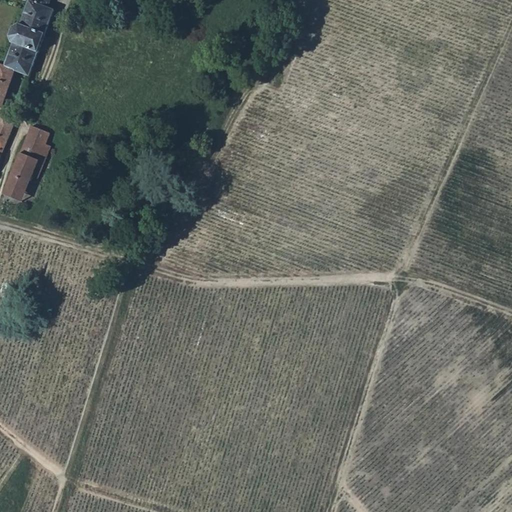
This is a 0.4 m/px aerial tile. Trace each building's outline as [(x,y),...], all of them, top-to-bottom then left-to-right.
[(6,65),(17,70),(31,75),(32,72),(54,11),(55,8),(44,4),(32,0),(30,0),(22,23),(15,27),(11,36),(14,43),(6,64),(6,65)] [(45,0),(44,4),(55,8),(57,0),(45,0)] [(4,105),(15,74),(0,68),(0,67),(2,62),(0,61),(0,103),(1,104),(4,105)] [(0,67),(0,68),(15,74),(17,70),(6,65),(6,64),(2,62),(0,67)] [(0,158),(9,136),(17,119),(0,112),(0,158)] [(16,167),(8,188),(14,191),(17,192),(20,192),(23,191),(26,190),(27,188),(28,186),(30,182),(30,181),(32,182),(34,176),(35,174),(51,146),(47,144),(51,133),(33,126),(26,142),(16,167)] [(49,152),(51,146),(35,174),(34,176),(38,178),(42,168),(49,152)] [(14,191),(8,188),(5,194),(23,202),(32,182),(30,181),(30,182),(28,186),(27,188),(26,190),(23,191),(20,192),(17,192),(14,191)]
